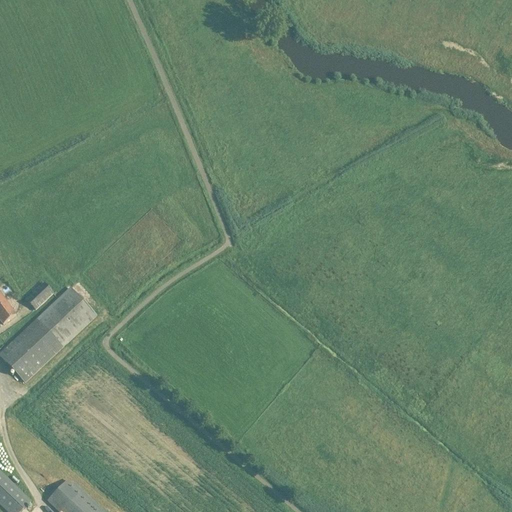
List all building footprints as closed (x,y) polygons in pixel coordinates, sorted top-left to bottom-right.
[(35,311),(54,294),(44,283),(25,300),(35,311)] [(0,354),(0,356),(25,383),(96,317),(70,289),(0,354)] [(0,320),(3,325),(11,319),(16,316),(0,293),(0,320)] [(0,504),(7,511),(21,511),(24,509),(31,502),(0,472),(0,504)] [(48,501),(58,511),(99,511),(68,481),(63,487),(59,483),(56,486),(60,490),(57,492),(54,489),(45,498),(48,501)]
